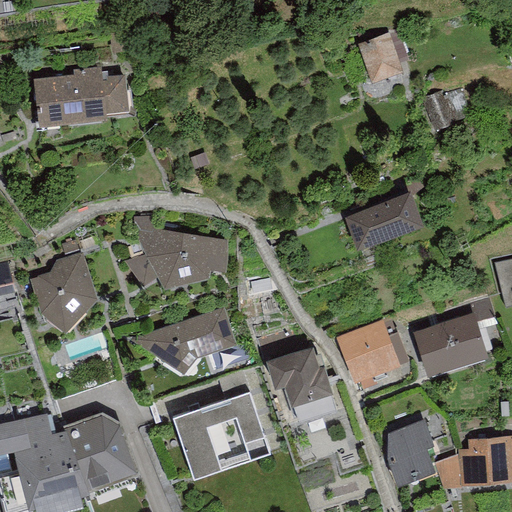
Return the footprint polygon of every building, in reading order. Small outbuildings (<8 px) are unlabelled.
[(398,31),(389,33),(399,64),(408,61),(398,31)] [(109,35),(112,55),(131,52),(128,32),(109,35)] [(389,33),(357,47),(371,87),(402,76),(399,64),(389,33)] [(72,78),(33,82),(38,131),(106,124),(106,117),(127,115),(123,77),(107,79),(106,74),(101,74),(100,69),(72,72),(72,78)] [(472,117),(462,90),(445,95),(443,91),(419,98),(435,134),(472,117)] [(424,232),(411,195),(343,219),(357,256),(424,232)] [(164,294),(209,283),(210,274),(225,275),(227,242),(216,241),(141,229),(139,243),(145,255),(126,263),(143,288),(157,279),(164,294)] [(62,245),(66,259),(81,255),(76,240),(62,245)] [(97,302),(82,254),(81,255),(66,259),(57,262),(51,274),(30,280),(42,320),(66,337),(97,302)] [(511,257),(492,263),(504,310),(511,308),(511,257)] [(0,294),(14,291),(7,263),(0,264),(0,294)] [(461,305),(465,318),(473,315),(476,324),(494,318),(487,296),(461,305)] [(224,309),(131,341),(183,378),(196,362),(235,349),(224,309)] [(412,337),(427,382),(488,362),(476,324),(473,315),(465,318),(412,337)] [(401,370),(383,322),(335,339),(353,388),(401,370)] [(312,354),(266,367),(275,396),(284,394),(291,413),(294,413),(299,427),(336,416),(320,359),(315,361),(312,354)] [(270,460),(249,396),(172,422),(193,485),(270,460)] [(82,511),(80,504),(89,501),(88,497),(66,435),(52,439),(46,416),(0,427),(0,493),(4,511),(82,511)] [(66,435),(88,497),(140,479),(122,428),(101,416),(64,429),(66,435)] [(423,422),(387,438),(387,464),(396,493),(434,478),(426,452),(433,450),(423,422)] [(511,438),(468,442),(469,451),(458,452),(459,456),(461,489),(511,485),(511,438)] [(461,489),(459,456),(434,463),(442,490),(461,491),(461,489)]
